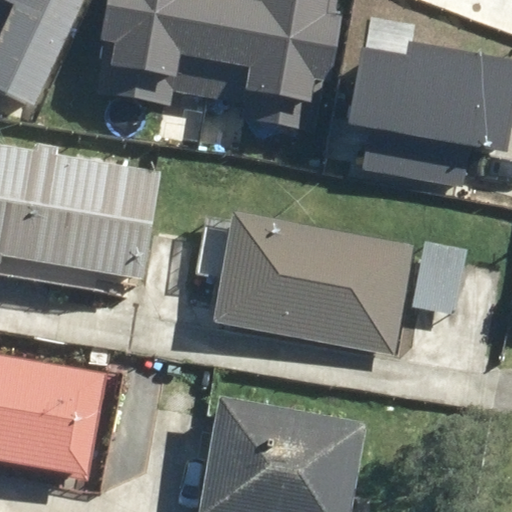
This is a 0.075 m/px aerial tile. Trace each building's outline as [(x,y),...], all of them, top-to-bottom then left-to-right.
[(0,0),(0,91),(35,108),(85,0),(0,0)] [(206,96),(222,0),(107,0),(101,41),(104,41),(95,93),(171,106),(174,91),(206,96)] [(240,103),(238,118),(315,131),(324,80),(331,81),(345,0),(222,0),(206,96),(240,103)] [(406,55),(361,47),(347,124),(370,128),(363,169),(461,186),(468,145),(507,151),(511,121),(511,59),(409,41),(406,55)] [(168,161),(0,134),(0,252),(150,276),(168,161)] [(244,209),(242,221),(214,216),(202,281),(229,286),(222,323),(397,356),(418,242),(244,209)] [(475,247),(431,240),(420,306),(446,310),(464,313),(475,247)] [(116,365),(0,345),(0,454),(99,471),(116,365)] [(207,511),(356,511),(373,417),(229,392),(207,511)]
